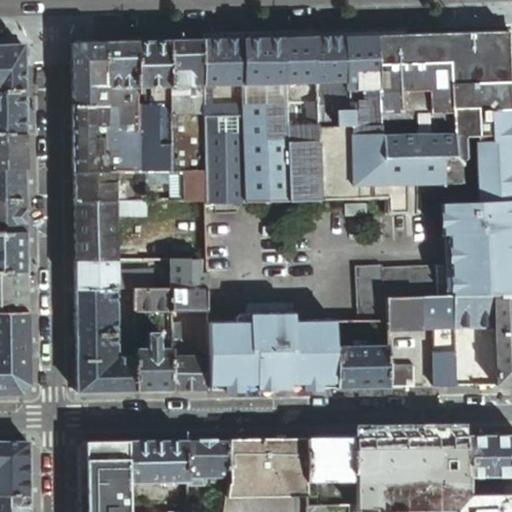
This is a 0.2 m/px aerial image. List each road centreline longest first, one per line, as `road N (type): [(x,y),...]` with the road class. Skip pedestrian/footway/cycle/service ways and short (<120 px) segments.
road 1 (residential): [(53,420),(511,412)]
road 2 (residential): [(48,4),(53,420)]
road 3 (secondary): [(48,4),(170,1)]
